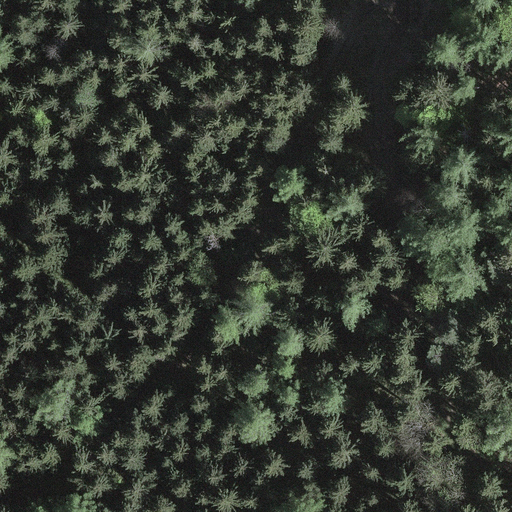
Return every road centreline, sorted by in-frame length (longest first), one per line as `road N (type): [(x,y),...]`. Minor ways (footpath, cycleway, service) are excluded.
road 1 (track): [(0,504),(52,479),(208,340),(244,286),(316,106),(378,0)]
road 2 (track): [(400,0),(407,26),(376,114),(434,299),(445,397),(490,478),(498,511)]
